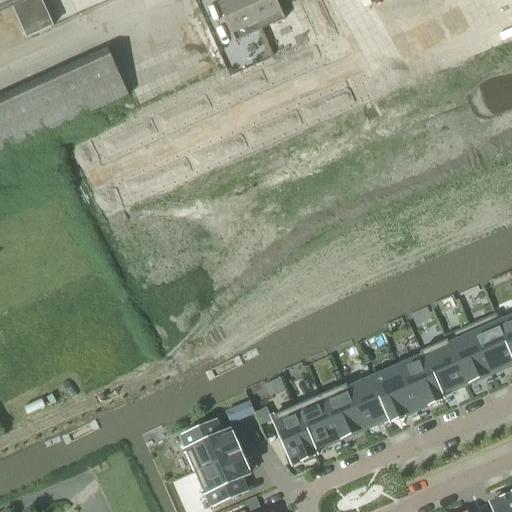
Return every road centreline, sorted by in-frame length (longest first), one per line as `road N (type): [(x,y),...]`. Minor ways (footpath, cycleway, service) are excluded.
road 1 (residential): [(511,402),(301,494),(308,511)]
road 2 (residential): [(391,511),(511,458)]
